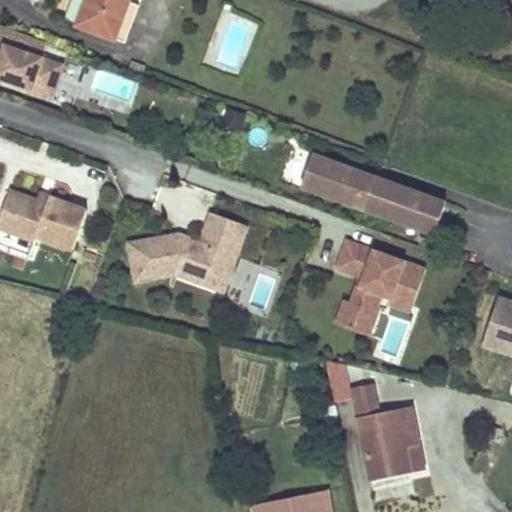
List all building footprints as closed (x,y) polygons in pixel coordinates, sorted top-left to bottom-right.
[(86,0),(77,25),(115,39),(130,2),(130,0),(86,0)] [(126,43),(140,6),(130,2),(115,39),(126,43)] [(0,80),(31,92),(33,86),(45,91),(57,85),(63,66),(41,58),(46,43),(0,25),(0,80)] [(83,101),(137,105),(139,76),(85,72),(83,101)] [(33,86),(31,92),(52,99),(57,85),(45,91),(33,86)] [(340,165),(314,155),(312,161),(338,170),(340,165)] [(338,170),(312,161),(304,182),(330,191),(328,197),(365,210),(377,178),(340,165),(338,170)] [(402,187),(377,178),(365,210),(391,219),(402,187)] [(330,191),(304,182),(303,188),(328,197),(330,191)] [(197,213),(196,184),(164,185),(165,214),(197,213)] [(402,187),(391,219),(425,232),(437,200),(402,187)] [(7,192),(0,211),(0,230),(32,242),(34,237),(71,250),(85,211),(47,197),(44,205),(34,201),(7,192)] [(37,194),(34,201),(44,205),(47,197),(37,194)] [(437,200),(425,232),(435,235),(447,203),(437,200)] [(170,239),(126,252),(137,289),(176,277),(204,287),(209,273),(226,279),(245,227),(208,214),(197,244),(186,240),(183,247),(173,250),(170,239)] [(177,237),(170,239),(173,250),(183,247),(186,240),(177,237)] [(345,301),(336,326),(356,333),(361,320),(378,312),(380,308),(384,297),(413,308),(426,271),(347,242),(337,269),(360,278),(364,279),(361,288),(357,286),(351,303),(345,301)] [(257,313),(270,280),(249,272),(236,305),(257,313)] [(209,273),(204,287),(221,293),(226,279),(209,273)] [(384,297),(380,308),(387,311),(389,305),(411,313),(413,308),(384,297)] [(511,304),(499,300),(483,347),(511,357),(511,304)] [(378,312),(361,320),(356,333),(369,338),(378,312)] [(329,366),(337,399),(351,396),(342,362),(329,366)] [(418,446),(411,407),(378,414),(372,384),(354,388),(371,481),(410,474),(405,448),(418,446)] [(332,511),(329,496),(303,501),(304,511),(332,511)] [(304,511),(303,501),(258,510),(258,511),(304,511)]
